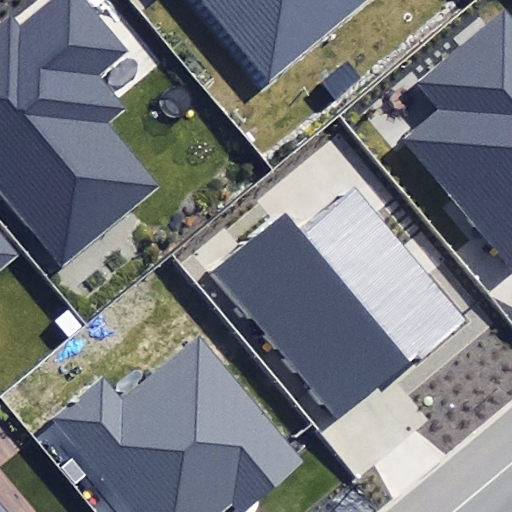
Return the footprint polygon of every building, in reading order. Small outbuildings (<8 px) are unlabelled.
[(0,198),(59,271),(130,214),(164,187),(112,121),(125,111),(117,100),(96,74),(124,51),(83,0),(55,0),(20,28),(11,17),(2,24),(0,25),(0,198)] [(206,0),(272,80),(369,0),(206,0)] [(451,200),(509,271),(511,268),(511,17),(506,10),(487,25),(460,46),(420,79),(414,84),(432,106),(397,133),(406,145),(451,200)] [(213,271),(334,419),(458,317),(358,195),(309,235),(288,210),(213,271)] [(0,271),(19,256),(0,232),(0,271)] [(59,420),(135,511),(222,511),(230,506),(234,511),(247,511),(307,464),(200,335),(118,402),(104,384),(59,420)]
